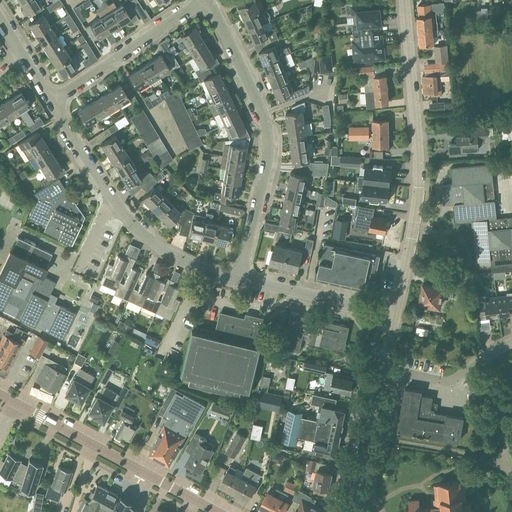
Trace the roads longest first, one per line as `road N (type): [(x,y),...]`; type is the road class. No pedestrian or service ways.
road 1 (tertiary): [(395,314),(417,175),(402,0)]
road 2 (residential): [(238,279),(267,125),(205,0)]
road 3 (residential): [(238,279),(155,248),(111,200),(49,102)]
road 4 (tertiary): [(215,511),(0,393)]
road 5 (residential): [(49,102),(197,0)]
road 6 (residential): [(395,314),(238,279)]
road 7 (tertiary): [(349,511),(382,369)]
road 8 (residential): [(382,369),(447,381),(511,346)]
